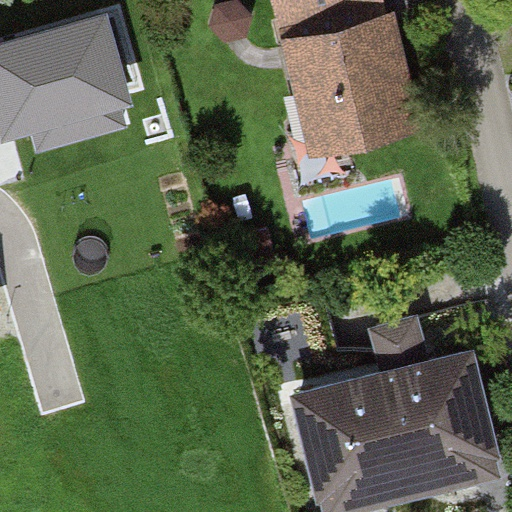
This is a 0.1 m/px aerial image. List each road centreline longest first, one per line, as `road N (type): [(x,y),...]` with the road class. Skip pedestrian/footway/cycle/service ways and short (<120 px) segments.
road 1 (residential): [(511,196),(464,0)]
road 2 (residential): [(0,218),(16,244),(62,397)]
